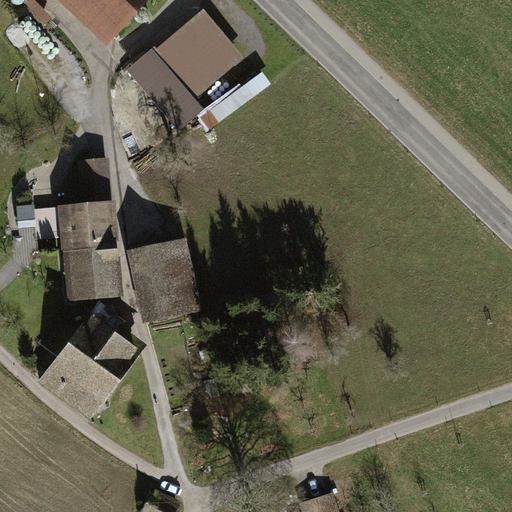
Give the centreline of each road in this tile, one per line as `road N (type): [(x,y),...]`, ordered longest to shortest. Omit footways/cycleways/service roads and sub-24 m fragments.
road 1 (unknown): [(179,482),(99,96),(117,52),(187,0)]
road 2 (secondary): [(274,0),(511,228)]
road 3 (track): [(212,500),(511,390)]
road 4 (track): [(0,354),(80,428),(212,500)]
